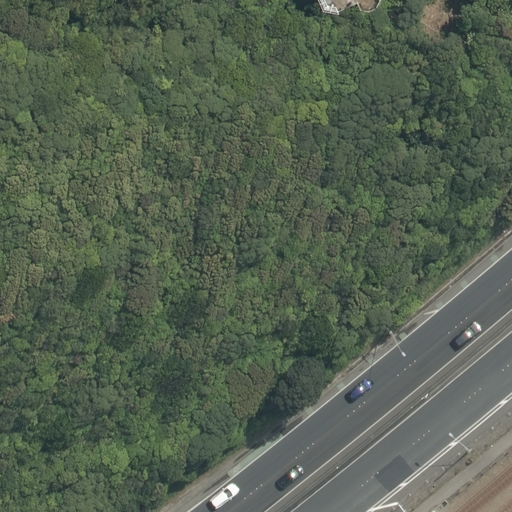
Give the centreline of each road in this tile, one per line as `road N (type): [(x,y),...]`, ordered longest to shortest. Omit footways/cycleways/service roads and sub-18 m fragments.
road 1 (trunk): [(247,511),(511,307)]
road 2 (trunk): [(511,379),(353,511)]
